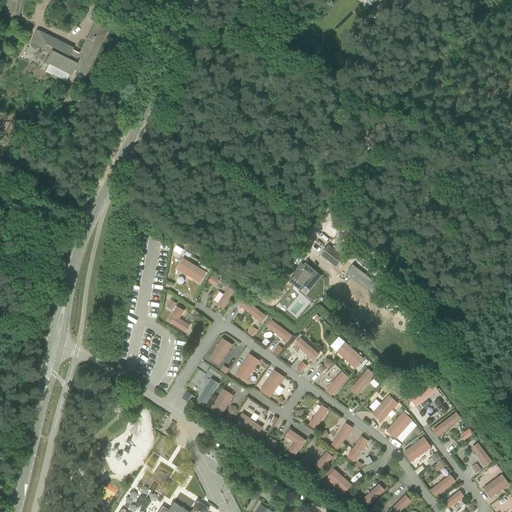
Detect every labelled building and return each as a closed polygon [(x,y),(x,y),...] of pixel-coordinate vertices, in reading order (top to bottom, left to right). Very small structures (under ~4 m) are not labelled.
[(17,19),(22,0),(6,0),(3,15),(17,19)] [(413,0),(397,0),(394,4),(411,21),(422,10),(413,0)] [(387,6),(383,2),(379,6),(383,10),(387,6)] [(84,76),(107,30),(94,23),(78,54),(73,52),(74,49),(37,31),(30,44),(43,50),(42,51),(49,54),(45,63),(48,65),(45,71),(66,81),(69,75),(71,76),(74,69),(77,71),(76,72),(84,76)] [(178,245),(175,249),(184,254),(186,251),(178,245)] [(337,268),(344,259),(327,246),(320,255),(337,268)] [(200,283),(206,272),(183,259),(177,270),(200,283)] [(308,261),(308,260),(305,263),(288,282),(298,290),(315,271),(309,267),(311,265),(311,264),(311,263),(308,261)] [(347,273),(370,291),(376,284),(352,265),(347,273)] [(215,287),(219,282),(211,276),(208,281),(215,287)] [(370,291),(376,296),(384,286),(378,282),(376,284),(370,291)] [(228,288),(217,304),(218,305),(219,306),(220,307),(222,308),(223,308),(224,309),(235,293),(228,288)] [(262,323),(267,317),(243,299),(238,305),(262,323)] [(172,312),(177,304),(171,301),(166,308),(172,312)] [(180,319),(185,311),(177,307),(167,322),(185,334),(190,326),(180,319)] [(287,343),(292,336),(272,321),(267,328),(287,343)] [(313,361),(319,355),(300,338),(295,344),(313,361)] [(222,339),(209,359),(219,366),(229,350),(224,347),(227,343),(222,339)] [(359,364),(364,359),(345,343),(337,352),(355,369),(359,364)] [(278,356),(282,349),(278,345),(273,352),(278,356)] [(249,354),(235,373),(245,380),(259,361),(249,354)] [(301,373),(306,366),(301,363),(297,369),(301,373)] [(322,374),(326,370),(321,364),(317,369),(322,374)] [(358,394),(374,375),(368,369),(351,388),(358,394)] [(270,398),(284,377),(274,370),(259,391),(270,398)] [(331,397),(348,378),(341,372),(324,391),(331,397)] [(380,385),(385,379),(379,374),(374,381),(380,385)] [(428,379),(407,395),(408,396),(408,398),(409,399),(411,400),(415,405),(416,404),(418,404),(421,402),(422,400),(436,390),(428,379)] [(210,380),(196,402),(204,407),(218,385),(210,380)] [(398,399),(402,394),(396,389),(393,393),(398,399)] [(222,390),(210,411),(220,417),(233,397),(222,390)] [(188,395),(189,394),(187,392),(186,394),(186,393),(183,399),(191,404),(195,399),(188,395)] [(376,400),(369,408),(374,412),(372,414),(382,422),(398,404),(388,396),(381,404),(376,400)] [(321,407),(309,425),(315,430),(328,411),(327,411),(326,409),(325,408),(323,408),(322,407),(321,407)] [(411,421),(412,421),(402,412),(386,431),(395,439),(396,438),(401,443),(412,431),(418,436),(422,432),(416,427),(417,426),(411,421)] [(437,438),(461,420),(456,413),(432,431),(437,438)] [(229,423),(232,418),(227,415),(224,420),(229,423)] [(242,415),(235,425),(255,438),(262,428),(255,423),(249,420),(249,418),(245,416),(244,416),(242,415)] [(346,423),(331,445),(338,449),(353,428),(346,423)] [(466,440),(472,436),(468,430),(462,435),(466,440)] [(287,436),(286,437),(294,443),(289,451),(295,456),(306,441),(291,431),(290,432),(289,432),(287,434),(287,435),(287,436)] [(321,439),(328,437),(326,431),(319,433),(321,439)] [(411,462),(431,447),(423,437),(403,452),(411,462)] [(270,449),(274,442),(267,438),(263,444),(270,449)] [(360,438),(347,458),(354,463),(367,443),(366,442),(366,441),(364,439),(363,439),(361,439),(360,438)] [(486,467),(492,462),(478,444),(472,449),(486,467)] [(326,453),(314,467),(320,472),(332,459),(331,458),(330,457),(329,455),(328,454),(326,454),(326,453)] [(303,469),(308,463),(303,459),(298,465),(303,469)] [(441,470),(446,466),(441,460),(437,464),(441,470)] [(475,475),(481,470),(476,464),(470,468),(475,475)] [(491,475),(498,470),(494,464),(487,469),(491,475)] [(343,495),(352,485),(334,470),(326,479),(343,495)] [(435,497),(455,481),(450,474),(429,490),(435,497)] [(491,499),(509,485),(501,475),(483,489),(491,499)] [(365,508),(384,491),(378,485),(360,502),(365,508)] [(448,509),(464,496),(459,490),(443,503),(448,509)] [(400,511),(411,501),(405,495),(388,511),(400,511)] [(195,505),(190,511),(187,511),(173,503),(167,511),(164,510),(161,511),(159,511),(205,511),(206,511),(205,508),(199,505),(195,505)]
